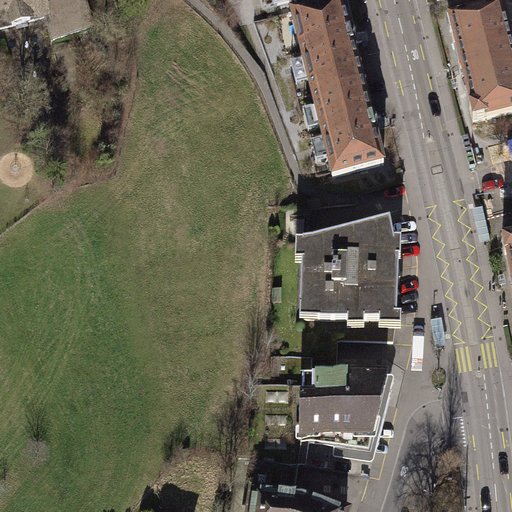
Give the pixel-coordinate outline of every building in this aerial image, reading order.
[(0,0),(0,29),(43,17),(50,40),(88,30),(79,0),(0,0)] [(290,13),(312,95),(362,81),(353,48),(355,41),(354,38),(353,35),(349,31),(340,0),(331,3),(330,0),(272,0),(274,8),(293,5),(295,11),(290,13)] [(511,111),(511,53),(500,6),(451,18),(472,106),(469,110),(472,121),(511,111)] [(312,95),(331,179),(383,164),(375,134),(378,130),(376,125),(375,119),(371,118),(362,81),(312,95)] [(301,262),(300,321),(336,321),(336,344),(392,345),(396,330),(401,330),(401,319),(396,319),(397,262),(400,262),(401,243),(393,243),(389,224),(312,243),(296,243),(296,262),(301,262)] [(511,237),(501,239),(504,253),(507,253),(511,278),(511,237)] [(387,379),(301,376),(300,375),(297,441),(368,452),(387,379)] [(340,511),(300,497),(298,496),(250,488),(246,511),(340,511)]
